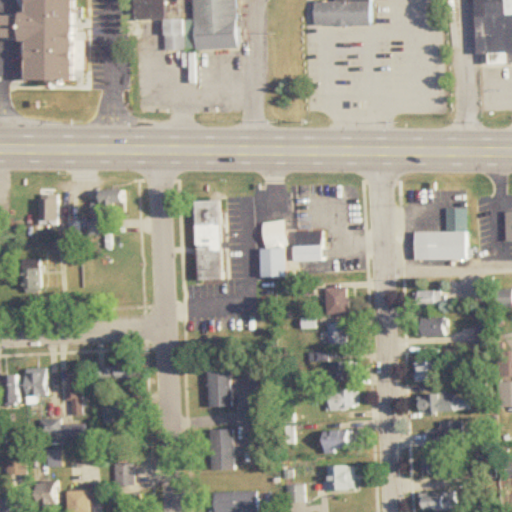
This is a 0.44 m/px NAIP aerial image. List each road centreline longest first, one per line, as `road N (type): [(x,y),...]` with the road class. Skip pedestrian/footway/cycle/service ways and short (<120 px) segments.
road 1 (primary): [(511,153),(0,150)]
road 2 (residential): [(162,151),(175,511)]
road 3 (residential): [(383,153),(396,511)]
road 4 (residential): [(169,331),(0,337)]
road 5 (residential): [(111,0),(115,151)]
